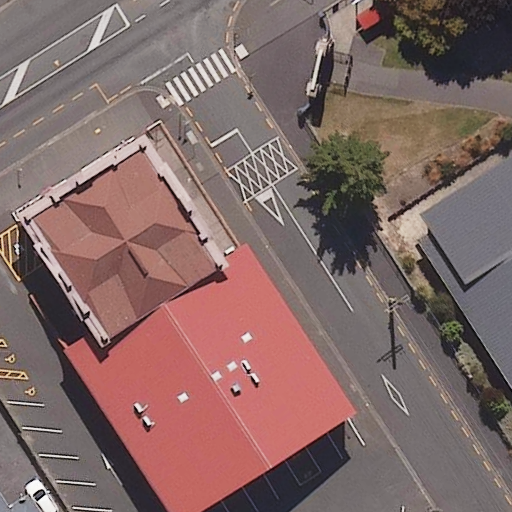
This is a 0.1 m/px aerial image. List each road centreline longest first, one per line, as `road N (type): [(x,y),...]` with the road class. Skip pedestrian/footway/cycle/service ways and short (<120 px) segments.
road 1 (residential): [(483,511),(156,0)]
road 2 (secondary): [(0,92),(144,0)]
